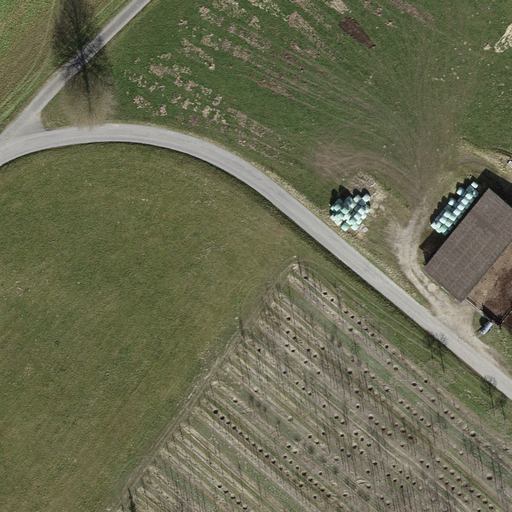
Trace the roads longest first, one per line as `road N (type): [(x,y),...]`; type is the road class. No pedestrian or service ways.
road 1 (unclassified): [(511,393),(249,178),(184,143),(102,129),(0,149)]
road 2 (track): [(11,141),(142,0)]
